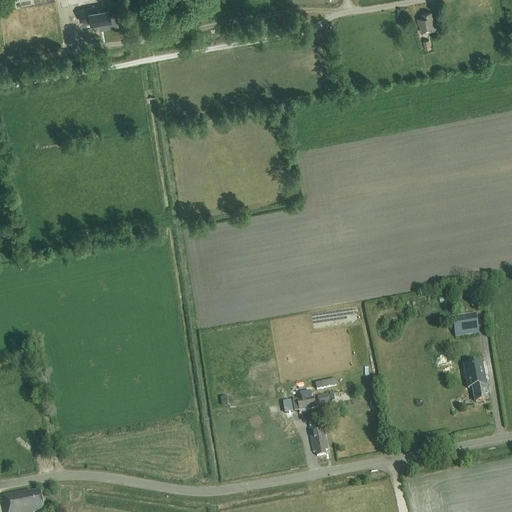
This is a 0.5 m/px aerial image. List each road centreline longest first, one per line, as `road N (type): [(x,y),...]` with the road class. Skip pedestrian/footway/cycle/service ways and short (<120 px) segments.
road 1 (unclassified): [(511,436),(221,491),(93,475),(0,486)]
road 2 (track): [(0,88),(308,31),(336,13)]
road 3 (track): [(0,66),(282,13),(336,13)]
road 4 (track): [(60,475),(37,361),(0,365)]
